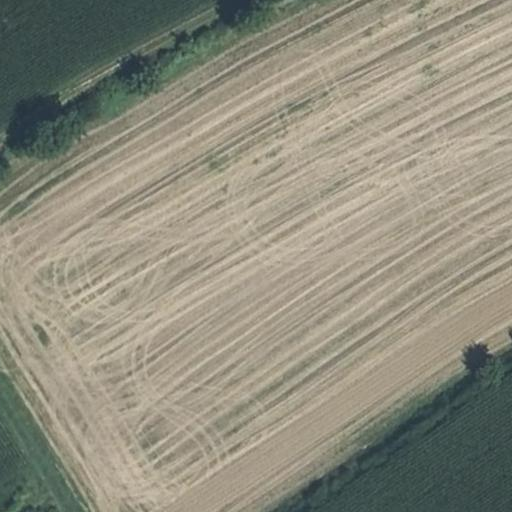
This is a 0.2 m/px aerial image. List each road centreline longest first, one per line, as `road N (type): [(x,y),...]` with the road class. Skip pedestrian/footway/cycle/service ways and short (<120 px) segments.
road 1 (track): [(256,0),(101,82),(0,157)]
road 2 (track): [(71,511),(0,387)]
